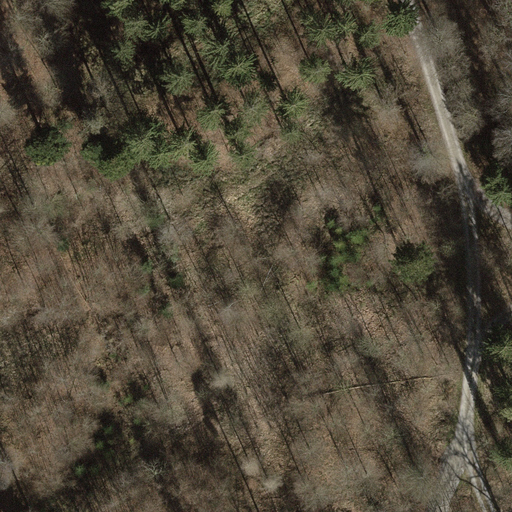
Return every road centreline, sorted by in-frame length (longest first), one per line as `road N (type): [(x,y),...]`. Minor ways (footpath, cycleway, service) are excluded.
road 1 (track): [(466,419),(475,312),(462,177)]
road 2 (track): [(462,177),(402,0)]
